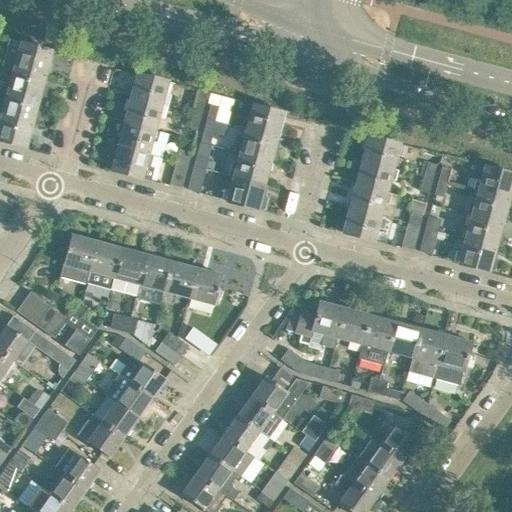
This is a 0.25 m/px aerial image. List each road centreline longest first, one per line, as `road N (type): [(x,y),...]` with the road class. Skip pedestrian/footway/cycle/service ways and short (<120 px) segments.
road 1 (residential): [(126,511),(306,248)]
road 2 (residential): [(294,245),(61,182)]
road 3 (tertiary): [(96,0),(308,58)]
road 4 (residential): [(511,304),(306,248)]
road 5 (tertiary): [(308,58),(511,116)]
road 6 (tertiary): [(511,83),(316,30)]
road 7 (residential): [(412,511),(506,372),(511,349)]
road 8 (residential): [(61,182),(94,65)]
road 9 (residential): [(294,245),(326,128)]
